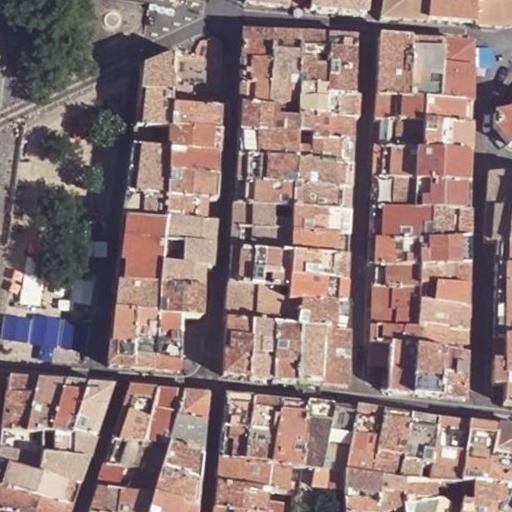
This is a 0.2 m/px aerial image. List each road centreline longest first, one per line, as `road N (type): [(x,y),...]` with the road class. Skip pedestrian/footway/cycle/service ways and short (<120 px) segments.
road 1 (residential): [(204,511),(217,387),(232,46),(226,12)]
road 2 (residential): [(0,119),(226,12)]
